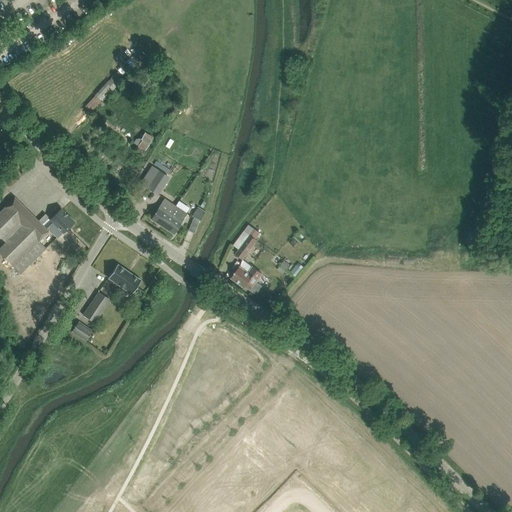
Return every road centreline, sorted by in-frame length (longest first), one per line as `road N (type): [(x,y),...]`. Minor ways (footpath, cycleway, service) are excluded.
road 1 (unclassified): [(486,511),(339,370),(192,267)]
road 2 (unclassified): [(0,402),(116,217)]
road 3 (unclassified): [(0,100),(116,217)]
